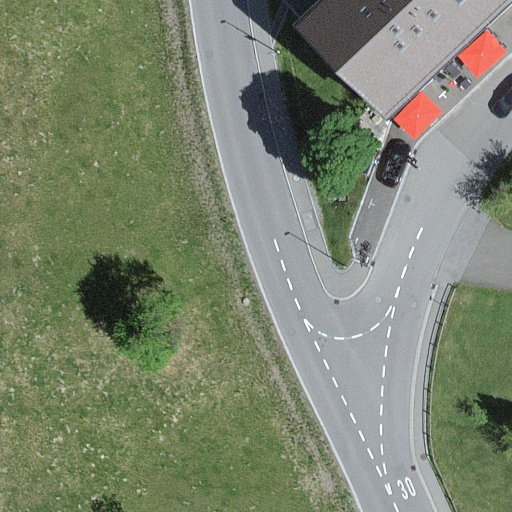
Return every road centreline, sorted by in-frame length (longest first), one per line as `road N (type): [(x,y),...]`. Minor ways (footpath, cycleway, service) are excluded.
road 1 (tertiary): [(220,0),(240,120),(272,237),(333,375)]
road 2 (residential): [(333,375),(396,295),(439,163),(511,92)]
road 3 (tertiary): [(333,375),(402,511)]
